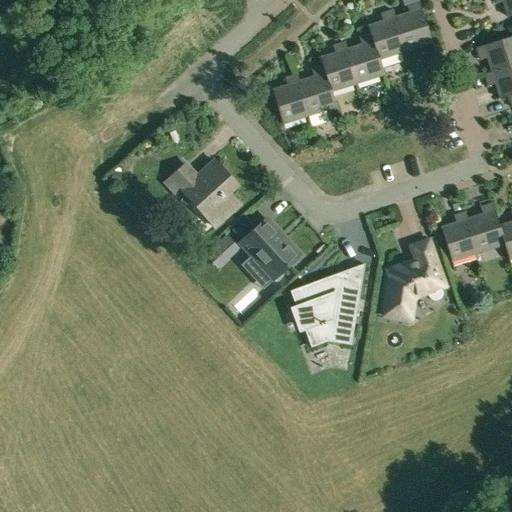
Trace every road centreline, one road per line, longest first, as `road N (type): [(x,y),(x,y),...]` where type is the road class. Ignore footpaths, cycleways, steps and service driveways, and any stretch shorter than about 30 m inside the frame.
road 1 (residential): [(191,80),(310,203),(327,213),(364,205),(480,165),(432,0)]
road 2 (residential): [(191,80),(57,197),(31,298),(32,322),(112,511)]
